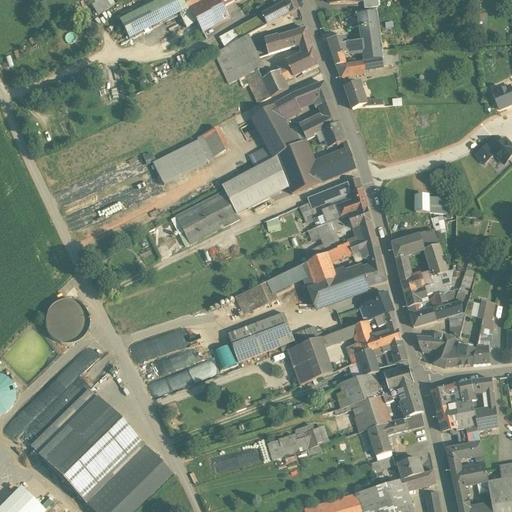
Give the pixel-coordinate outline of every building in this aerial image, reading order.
[(100,15),(113,9),(109,0),(103,0),(95,4),(100,15)] [(181,0),(161,0),(119,21),(128,39),(187,10),(187,9),(181,0)] [(181,0),(187,9),(205,0),(181,0)] [(217,0),(205,0),(187,9),(187,10),(201,33),(230,19),(222,7),(217,0)] [(294,0),(282,0),(284,4),(244,25),(249,36),(298,9),(294,0)] [(377,1),(363,2),(364,10),(378,8),(377,1)] [(485,36),(486,13),(476,13),(476,36),(485,36)] [(364,53),(365,63),(382,61),(381,53),(380,53),(376,15),(360,17),(363,43),(364,53)] [(277,37),(265,40),(268,55),(299,46),(300,47),(310,43),(308,36),(306,30),(278,38),(277,37)] [(345,37),(328,41),(333,57),(343,55),(364,53),(363,43),(347,45),(345,37)] [(244,39),(240,40),(223,50),(239,80),(258,71),(244,39)] [(310,43),(300,47),(302,55),(312,51),(310,43)] [(223,50),(214,55),(228,85),(239,80),(223,50)] [(302,55),(286,64),(293,78),(296,76),(297,78),(303,75),(303,73),(318,66),(313,53),(312,51),(302,55)] [(393,52),(381,53),(382,61),(383,69),(398,66),(396,52),(393,52)] [(343,55),(333,57),(336,67),(346,65),(343,55)] [(346,65),(336,67),(342,81),(365,72),(383,69),(382,61),(365,63),(346,65)] [(286,64),(281,66),(283,70),(279,72),(284,81),(293,78),(286,64)] [(258,71),(239,80),(243,89),(248,86),(263,80),(258,71)] [(279,72),(263,80),(270,99),(288,91),(284,81),(279,72)] [(263,80),(248,86),(258,105),(270,99),(263,80)] [(324,84),(298,94),(302,105),(312,101),(315,109),(320,107),(323,115),(334,111),(324,84)] [(359,84),(345,89),(352,111),(354,110),(357,109),(378,108),(384,108),(383,102),(366,103),(363,96),(365,95),(364,92),(362,93),(359,84)] [(511,104),(511,90),(510,87),(493,94),(499,110),(511,104)] [(291,97),(251,119),(268,149),(273,159),(277,157),(303,143),(315,138),(314,137),(317,135),(339,124),(334,111),(323,115),(324,118),(302,129),(301,127),(290,133),(284,122),(298,114),(298,107),(302,105),(298,94),(291,97)] [(354,110),(359,125),(381,118),(378,108),(357,109),(354,110)] [(359,125),(363,138),(388,130),(383,117),(381,118),(359,125)] [(339,124),(317,135),(321,144),(325,143),(326,147),(336,143),(337,147),(346,143),(339,124)] [(215,130),(196,139),(198,142),(207,162),(226,152),(215,130)] [(392,143),(388,130),(363,138),(368,151),(392,143)] [(492,152),(494,155),(504,165),(511,157),(511,147),(505,140),(494,150),(492,152)] [(198,142),(152,165),(163,187),(208,164),(198,142)] [(312,166),(303,143),(277,157),(289,189),(292,195),(356,170),(349,151),(312,166)] [(492,152),(494,150),(488,144),(475,156),(483,165),(494,155),(492,152)] [(268,149),(249,159),(250,160),(245,163),(246,164),(237,169),(241,177),(273,159),(268,149)] [(149,153),(142,157),(147,164),(153,160),(149,153)] [(241,177),(222,187),(225,192),(237,215),(289,189),(277,157),(273,159),(241,177)] [(74,202),(105,189),(99,175),(68,188),(74,202)] [(358,179),(308,198),(312,210),(352,195),(362,191),(358,179)] [(367,210),(362,191),(352,195),(355,203),(322,214),(324,219),(327,225),(337,221),(348,217),(367,210)] [(179,215),(175,218),(189,246),(240,220),(237,215),(225,192),(220,194),(219,195),(210,199),(209,200),(200,204),(199,205),(191,209),(189,210),(181,214),(179,215)] [(429,199),(415,199),(415,213),(429,214),(429,199)] [(309,204),(300,208),(304,218),(314,215),(309,204)] [(367,210),(348,217),(351,226),(353,230),(359,228),(371,224),(367,210)] [(348,217),(337,221),(340,230),(351,226),(348,217)] [(268,233),(280,229),(276,218),(264,222),(268,233)] [(441,218),(433,220),(435,231),(443,229),(441,218)] [(324,219),(308,226),(310,232),(316,229),(327,225),(324,219)] [(371,224),(359,228),(363,239),(375,234),(371,224)] [(337,249),(327,225),(316,229),(324,246),(315,250),(319,259),(338,250),(337,249)] [(424,252),(439,247),(434,232),(420,236),(424,252)] [(363,239),(348,245),(353,256),(354,256),(371,250),(372,252),(378,249),(375,234),(363,239)] [(424,252),(420,236),(392,245),(395,260),(404,258),(424,252)] [(319,259),(307,264),(299,268),(301,275),(307,291),(308,290),(314,306),(333,300),(369,287),(363,270),(347,276),(344,269),(333,273),(330,263),(349,255),(350,257),(353,256),(348,245),(337,249),(338,250),(319,259)] [(439,247),(424,252),(431,273),(432,279),(447,274),(439,247)] [(378,249),(372,252),(371,250),(354,256),(357,263),(368,259),(370,268),(363,270),(369,287),(375,285),(386,283),(378,249)] [(404,258),(395,260),(399,275),(400,282),(409,280),(408,272),(404,258)] [(299,268),(269,282),(272,289),(301,275),(299,268)] [(432,279),(431,279),(433,287),(436,286),(437,290),(450,287),(452,272),(447,274),(432,279)] [(431,273),(421,276),(425,289),(433,287),(431,279),(432,279),(431,273)] [(409,280),(400,282),(404,296),(425,289),(421,276),(409,280)] [(269,282),(256,288),(236,297),(245,316),(277,301),(272,289),(269,282)] [(425,289),(404,296),(406,304),(420,301),(427,298),(426,296),(432,295),(431,293),(431,291),(437,290),(436,286),(433,287),(425,289)] [(382,292),(359,301),(362,308),(366,306),(381,300),(380,297),(384,296),(382,292)] [(452,300),(450,299),(449,293),(434,299),(430,301),(432,307),(446,302),(447,307),(454,305),(456,298),(453,296),(452,300)] [(463,294),(458,293),(456,298),(454,305),(460,303),(463,294)] [(384,296),(380,297),(381,300),(366,306),(371,321),(375,319),(393,313),(387,295),(384,296)] [(87,332),(89,323),(87,315),(82,307),(75,303),(66,301),(58,303),(51,308),(46,315),(44,323),(46,332),(51,339),(58,344),(67,345),(75,344),(82,339),(87,332)] [(420,301),(406,304),(408,309),(421,305),(420,301)] [(447,307),(433,311),(436,322),(462,315),(461,303),(460,303),(454,305),(447,307)] [(485,311),(480,336),(490,336),(491,337),(494,323),(490,322),(494,307),(481,304),(480,310),(485,311)] [(421,305),(408,309),(410,317),(423,313),(421,305)] [(459,339),(454,340),(451,339),(443,336),(443,337),(443,338),(439,349),(438,351),(433,366),(445,369),(472,367),(476,351),(477,350),(478,347),(478,344),(480,336),(485,311),(480,310),(468,307),(466,317),(464,316),(463,321),(461,327),(461,328),(459,339)] [(423,313),(410,317),(413,329),(436,322),(433,311),(423,313)] [(393,313),(375,319),(379,329),(387,326),(390,333),(371,339),(366,340),(369,351),(371,350),(372,351),(390,346),(390,345),(402,342),(398,331),(393,313)] [(284,314),(228,336),(238,364),(294,343),(295,343),(292,336),(284,314)] [(371,321),(348,329),(351,339),(357,337),(369,332),(367,327),(372,325),(371,321)] [(463,321),(449,323),(449,329),(461,328),(461,327),(463,321)] [(461,328),(449,329),(451,339),(454,340),(459,339),(461,328)] [(348,329),(320,340),(323,349),(351,339),(348,329)] [(305,331),(292,336),(295,343),(294,343),(296,348),(310,343),(305,331)] [(369,332),(357,337),(359,343),(366,340),(371,339),(369,332)] [(434,341),(417,339),(420,350),(421,350),(438,351),(439,349),(443,338),(434,337),(434,341)] [(296,348),(288,351),(300,386),(332,375),(323,349),(320,340),(310,343),(296,348)] [(360,346),(347,351),(353,366),(360,362),(357,355),(369,351),(366,340),(359,343),(360,346)] [(402,342),(390,345),(390,346),(391,352),(395,365),(407,362),(402,342)] [(390,346),(372,351),(374,357),(391,352),(390,346)] [(488,349),(477,350),(476,351),(472,367),(489,366),(488,349)] [(369,351),(357,355),(360,362),(365,377),(378,373),(374,357),(372,351),(371,350),(369,351)] [(350,367),(346,356),(337,359),(342,370),(350,367)] [(164,387),(220,373),(218,362),(161,376),(164,387)] [(407,362),(395,365),(397,372),(409,368),(407,362)] [(397,372),(384,376),(387,385),(378,388),(380,397),(390,394),(390,393),(414,386),(409,368),(397,372)] [(0,374),(0,412),(11,411),(4,373),(0,374)] [(363,377),(343,384),(342,385),(340,386),(344,398),(339,400),(342,410),(353,406),(370,401),(370,400),(367,391),(363,377)] [(471,382),(458,385),(460,393),(462,405),(472,403),(473,413),(474,413),(476,412),(473,394),(481,393),(481,394),(485,394),(487,410),(494,409),(491,380),(471,382)] [(444,389),(432,392),(436,411),(449,409),(448,408),(446,397),(454,395),(460,393),(458,385),(444,389)] [(414,386),(390,393),(390,394),(380,397),(378,398),(381,407),(394,403),(393,400),(397,399),(396,398),(399,397),(406,420),(409,419),(409,418),(423,414),(421,406),(414,386)] [(378,388),(367,391),(370,400),(371,398),(373,398),(374,400),(378,398),(380,397),(378,388)] [(89,392),(30,449),(90,511),(131,511),(169,475),(89,392)] [(457,406),(461,429),(467,428),(471,446),(480,444),(477,433),(474,413),(473,413),(472,403),(462,405),(460,393),(454,395),(457,406)] [(370,401),(353,406),(354,411),(361,433),(368,431),(388,425),(386,421),(381,407),(378,398),(374,400),(370,401)] [(342,410),(335,412),(336,416),(354,411),(353,406),(342,410)] [(461,429),(457,406),(448,408),(449,409),(436,411),(442,432),(456,430),(461,429)] [(487,410),(476,412),(474,413),(477,433),(498,429),(495,409),(487,410)] [(388,425),(368,431),(376,456),(391,452),(389,446),(392,445),(390,440),(387,441),(386,437),(424,427),(421,415),(423,415),(423,414),(409,418),(409,419),(406,420),(400,421),(390,424),(388,425)] [(325,427),(268,446),(273,461),(331,443),(325,427)] [(459,448),(471,446),(467,428),(456,430),(459,448)] [(459,448),(446,451),(451,472),(460,470),(458,461),(483,456),(481,447),(480,444),(471,446),(459,448)] [(391,452),(376,456),(378,462),(393,458),(391,452)] [(393,458),(378,462),(380,469),(394,464),(393,458)] [(418,459),(398,465),(403,481),(423,475),(418,459)] [(460,470),(451,472),(459,511),(468,509),(466,497),(469,497),(468,492),(465,492),(464,488),(487,483),(487,484),(488,484),(485,470),(484,465),(460,470)] [(511,465),(500,468),(502,481),(511,479),(511,465)] [(500,468),(485,470),(488,484),(502,481),(500,468)] [(403,481),(400,482),(403,491),(435,482),(433,472),(423,475),(403,481)] [(383,477),(377,479),(380,488),(385,487),(386,487),(383,477)] [(511,479),(502,481),(488,484),(487,484),(491,508),(511,504),(511,479)] [(386,487),(385,487),(380,488),(356,495),(360,507),(361,511),(409,511),(403,491),(400,482),(386,487)] [(0,511),(45,511),(20,487),(0,507),(0,511)] [(440,511),(437,494),(426,496),(429,511),(440,511)] [(356,495),(306,510),(306,511),(344,511),(360,507),(356,495)]
